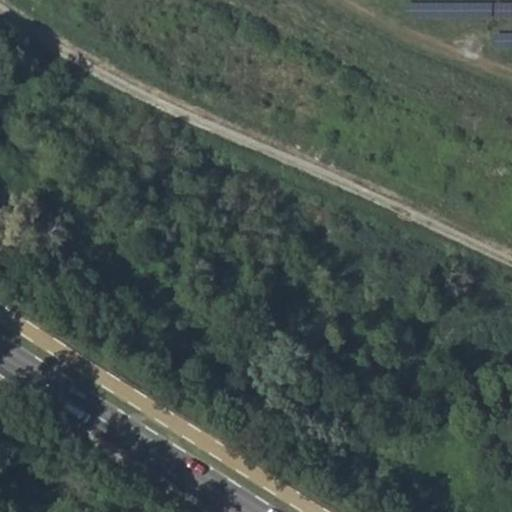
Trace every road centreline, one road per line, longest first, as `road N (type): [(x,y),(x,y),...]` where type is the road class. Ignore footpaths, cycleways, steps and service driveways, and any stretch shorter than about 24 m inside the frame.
road 1 (track): [(511,260),(104,74),(0,8)]
road 2 (secondary): [(0,350),(251,511)]
road 3 (track): [(511,71),(344,0)]
